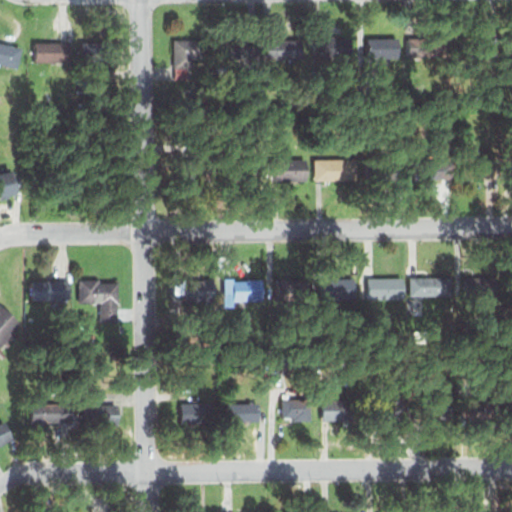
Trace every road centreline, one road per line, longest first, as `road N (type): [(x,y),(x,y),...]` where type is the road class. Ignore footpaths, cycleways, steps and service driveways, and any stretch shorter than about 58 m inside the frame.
road 1 (residential): [(511,462),(31,470),(0,485)]
road 2 (residential): [(511,227),(0,238)]
road 3 (residential): [(145,511),(141,0)]
